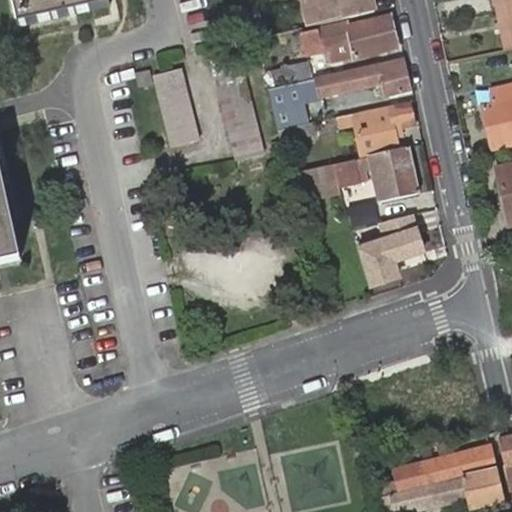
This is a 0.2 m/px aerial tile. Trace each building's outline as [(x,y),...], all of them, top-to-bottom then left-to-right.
[(18,0),(26,32),(113,13),(110,0),(18,0)] [(299,0),(305,27),(325,23),(319,0),(299,0)] [(319,0),(325,23),(375,11),(371,0),(319,0)] [(487,0),(484,0),(471,4),(474,16),(489,13),(487,0)] [(511,36),(511,0),(493,0),(495,6),(499,6),(506,4),(511,36)] [(499,6),(508,49),(511,48),(511,36),(506,4),(499,6)] [(348,23),(326,28),(299,35),(303,54),(331,48),(352,43),(355,57),(397,47),(390,17),(349,25),(348,23)] [(352,43),(331,48),(334,62),(355,57),(352,43)] [(240,54),(211,61),(235,160),(263,153),(240,54)] [(413,95),(403,58),(332,76),(332,78),(294,87),(270,93),(278,130),(308,123),(304,103),(337,96),(337,97),(384,87),(388,101),(413,95)] [(275,86),(310,78),(308,60),(281,66),(271,69),(275,86)] [(181,67),(153,75),(170,146),(198,140),(181,67)] [(149,69),(136,72),(138,86),(152,83),(149,69)] [(488,127),(511,121),(511,85),(490,91),(493,104),(484,107),(488,127)] [(350,114),(336,118),(338,127),(353,123),(360,158),(364,157),(369,156),(369,154),(398,148),(395,135),(400,135),(399,127),(399,126),(413,123),(409,102),(350,114)] [(511,121),(488,127),(492,147),(511,142),(511,121)] [(419,192),(410,146),(398,148),(369,154),(369,156),(379,201),(419,192)] [(360,158),(291,173),(299,200),(338,191),(336,177),(357,173),(357,170),(367,169),(364,157),(360,158)] [(511,203),(511,163),(496,168),(505,206),(511,203)] [(0,273),(26,268),(6,174),(0,174),(0,273)] [(350,206),(354,225),(379,220),(375,201),(350,206)] [(386,239),(357,247),(366,284),(396,276),(391,260),(422,251),(412,214),(381,222),(386,239)] [(420,441),(472,428),(462,386),(411,400),(420,441)] [(353,396),(355,402),(370,398),(368,392),(353,396)] [(370,398),(355,402),(366,458),(376,455),(370,427),(376,425),(370,398)] [(511,439),(501,442),(511,492),(511,439)] [(396,497),(497,472),(492,449),(391,474),(393,484),(396,497)] [(384,499),(379,500),(383,511),(422,511),(471,501),(474,511),(504,506),(497,472),(396,497),(384,499)] [(393,484),(381,488),(384,499),(396,497),(393,484)]
